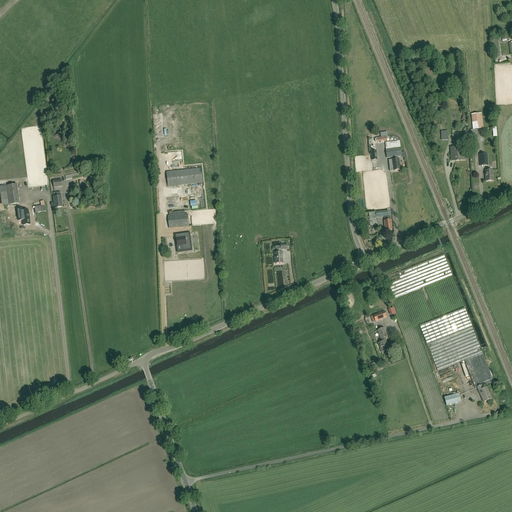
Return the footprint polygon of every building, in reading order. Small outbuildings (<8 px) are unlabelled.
[(475,130),(482,129),(481,113),(472,114),(473,130),(471,130),(472,143),(476,143),(475,130)] [(455,161),(466,160),(465,150),(459,150),(459,147),(450,148),(451,154),(455,153),(455,161)] [(387,158),(401,156),(400,148),(386,150),(387,158)] [(487,154),(479,155),(480,166),(488,166),(487,154)] [(390,172),(400,170),(399,159),(389,161),(390,172)] [(180,171),(167,172),(167,173),(168,187),(182,185),(203,183),(201,169),(186,170),(184,171),(180,171)] [(493,181),(492,171),(485,171),(486,182),(493,181)] [(66,180),(83,177),(82,172),(65,176),(66,180)] [(54,188),(62,187),(61,180),(53,181),(54,188)] [(9,205),(19,204),(17,185),(7,186),(9,205)] [(55,208),(63,207),(61,196),(60,192),(53,193),(54,197),(53,197),(55,208)] [(23,208),(18,208),(18,215),(22,215),(22,225),(29,225),(29,211),(23,211),(23,208)] [(169,216),(168,216),(168,217),(169,228),(189,226),(187,214),(185,214),(173,216),(172,212),(172,211),(169,212),(169,216)] [(369,219),(362,220),(363,226),(370,225),(370,226),(377,226),(376,218),(384,217),(385,221),(384,221),(385,227),(385,231),(392,230),(391,228),(391,220),(390,211),(376,212),(376,213),(371,214),(369,214),(369,219)] [(176,239),(177,247),(181,246),(182,249),(190,248),(189,235),(179,236),(179,239),(176,239)] [(282,256),(283,256),(283,253),(275,253),(275,264),(283,263),(282,256)] [(444,255),(385,279),(393,300),(452,276),(444,255)] [(493,382),(492,379),(482,353),(464,308),(420,326),(437,371),(464,361),(475,388),(484,384),(485,385),(493,382)] [(384,311),(370,317),(373,322),(375,321),(375,322),(387,318),(384,311)] [(382,353),(389,350),(386,342),(386,341),(385,338),(387,337),(384,329),(378,331),(381,339),(382,339),(383,342),(379,344),(382,353)] [(444,381),(454,377),(453,374),(449,376),(448,372),(442,374),(444,381)] [(484,402),(492,399),(487,388),(483,389),(482,386),(477,388),(484,402)] [(446,406),(461,402),(459,394),(444,398),(446,406)]
